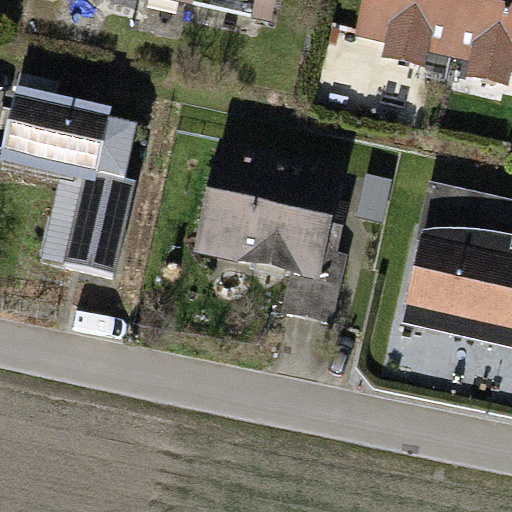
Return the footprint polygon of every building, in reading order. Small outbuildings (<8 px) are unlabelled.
[(301,0),(178,0),(296,25),(301,0)] [(511,0),(366,0),(357,38),(392,46),(388,63),(437,74),(441,59),(477,68),(474,84),(511,92),(511,0)] [(177,131),(48,102),(32,171),(110,189),(90,272),(142,284),(177,131)] [(385,178),(248,150),(225,260),(306,276),(298,318),(353,329),(385,178)] [(511,199),(448,189),(426,320),(511,334),(511,199)]
